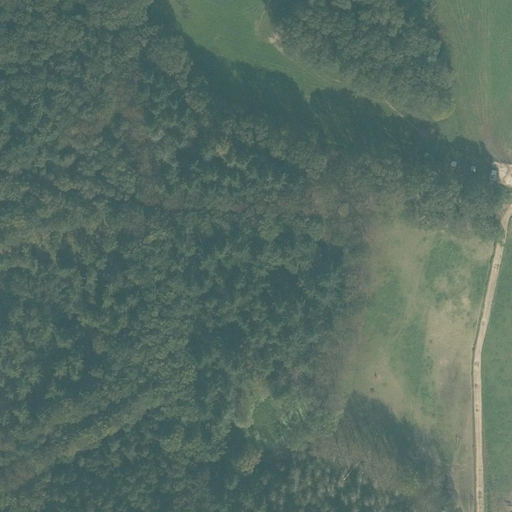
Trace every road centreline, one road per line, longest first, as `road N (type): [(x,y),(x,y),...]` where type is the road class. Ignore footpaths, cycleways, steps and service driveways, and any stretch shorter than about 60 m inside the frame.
road 1 (track): [(144,194),(305,201),(406,194),(511,209)]
road 2 (track): [(200,511),(144,194)]
road 3 (track): [(508,208),(476,359),(479,511)]
road 4 (track): [(144,194),(103,0)]
road 5 (track): [(6,457),(173,359)]
